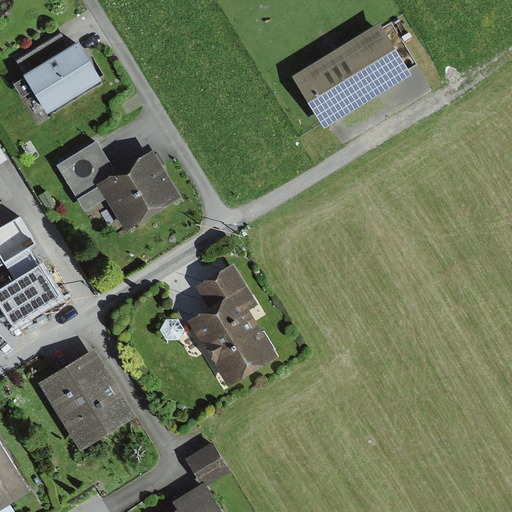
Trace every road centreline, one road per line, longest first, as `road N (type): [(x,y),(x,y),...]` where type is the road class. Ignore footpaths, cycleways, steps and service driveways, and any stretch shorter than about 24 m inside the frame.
road 1 (residential): [(0,369),(226,226),(88,0)]
road 2 (track): [(226,226),(511,53)]
